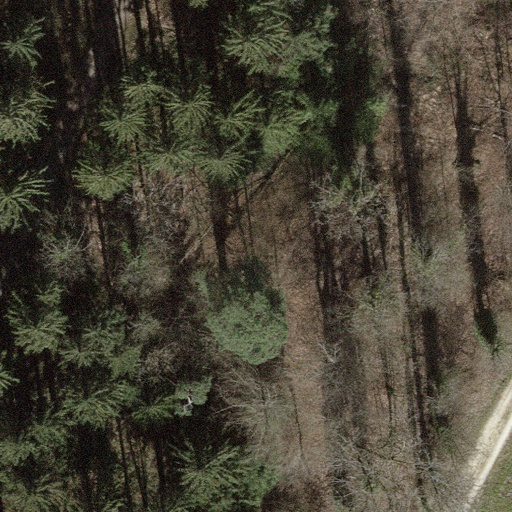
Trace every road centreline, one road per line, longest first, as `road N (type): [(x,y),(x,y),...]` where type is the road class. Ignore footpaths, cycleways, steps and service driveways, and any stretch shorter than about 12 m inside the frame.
road 1 (track): [(113,0),(0,240)]
road 2 (track): [(456,511),(511,404)]
